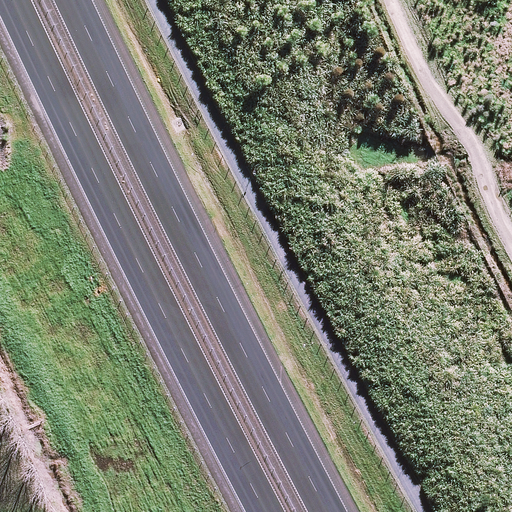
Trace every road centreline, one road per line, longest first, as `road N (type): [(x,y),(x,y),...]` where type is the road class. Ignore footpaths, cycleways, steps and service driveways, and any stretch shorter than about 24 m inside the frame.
road 1 (motorway): [(79,0),(180,216),(335,511)]
road 2 (motorway): [(273,511),(134,246),(19,0)]
road 3 (track): [(511,252),(391,0)]
